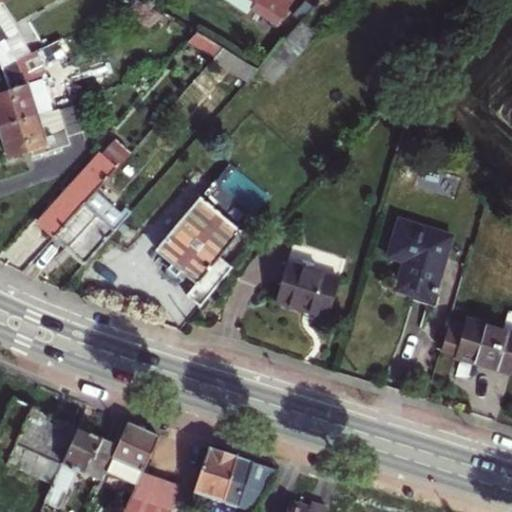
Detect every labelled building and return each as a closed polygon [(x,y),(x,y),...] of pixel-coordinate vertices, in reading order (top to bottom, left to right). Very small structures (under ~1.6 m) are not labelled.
[(244,0),(251,4),(247,11),(273,28),(291,0),(244,0)] [(0,5),(0,67),(1,68),(11,63),(31,54),(0,5)] [(293,57),(311,38),(296,25),(278,45),(293,57)] [(189,41),(213,57),(222,47),(197,31),(189,41)] [(269,84),(293,57),(278,45),(256,69),(254,71),(269,84)] [(213,57),(245,82),(254,71),(256,69),(222,47),(213,57)] [(35,52),(31,54),(11,63),(1,68),(7,87),(0,89),(0,124),(37,112),(51,107),(41,79),(45,77),(35,52)] [(37,112),(0,124),(0,135),(7,158),(31,151),(45,146),(39,126),(54,121),(62,147),(69,139),(68,135),(90,126),(83,102),(38,115),(37,112)] [(39,126),(45,146),(31,151),(32,156),(62,147),(54,121),(39,126)] [(114,140),(39,224),(54,237),(95,191),(129,153),(114,140)] [(120,211),(95,191),(54,237),(84,264),(130,211),(124,206),(120,211)] [(185,294),(198,305),(229,270),(230,268),(217,256),(240,229),(200,194),(154,246),(168,259),(168,268),(171,271),(179,269),(195,282),(185,294)] [(452,237),(400,220),(388,260),(386,271),(388,281),(393,286),(433,300),(452,237)] [(328,317),(345,260),(293,245),(276,301),(328,317)] [(511,311),(509,311),(503,331),(511,333),(511,311)] [(465,324),(451,319),(441,351),(511,373),(511,333),(503,331),(466,319),(465,324)] [(53,485),(80,427),(15,399),(0,431),(0,453),(10,458),(7,465),(53,485)] [(143,469),(160,434),(128,421),(118,443),(105,473),(135,486),(143,469)] [(60,509),(78,470),(95,433),(80,427),(53,485),(45,502),(60,509)] [(118,443),(95,433),(78,470),(102,481),(105,473),(118,443)] [(253,511),(277,467),(210,446),(192,500),(220,511),(253,511)] [(170,511),(181,483),(143,469),(135,486),(123,511),(170,511)] [(326,511),(329,506),(313,501),(311,505),(290,499),(286,511),(326,511)]
